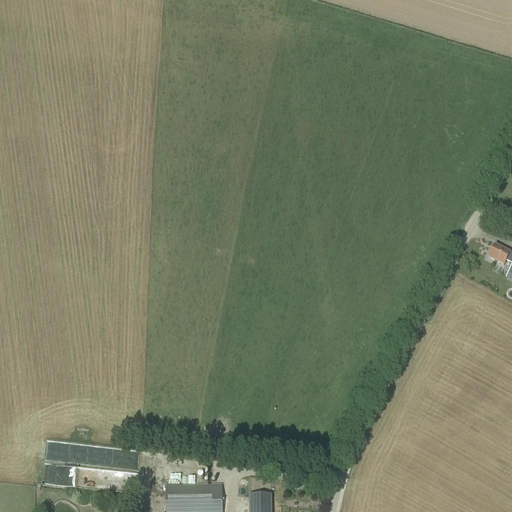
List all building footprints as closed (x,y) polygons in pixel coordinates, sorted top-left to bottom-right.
[(511,275),(511,254),(494,246),(488,259),(504,267),(506,262),(511,265),(511,266),(508,273),(511,275)] [(60,458),(59,445),(46,446),(47,458),(60,458)] [(171,469),(171,483),(182,483),(182,469),(171,469)] [(96,474),(94,486),(110,489),(112,478),(96,474)] [(221,511),(221,488),(165,489),(165,511),(221,511)] [(271,511),(271,496),(248,497),(248,511),(271,511)]
